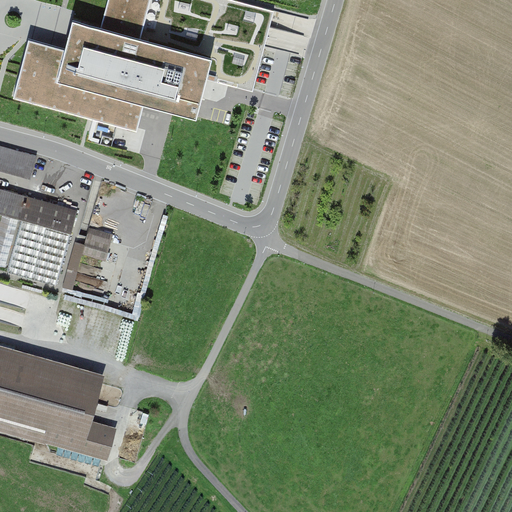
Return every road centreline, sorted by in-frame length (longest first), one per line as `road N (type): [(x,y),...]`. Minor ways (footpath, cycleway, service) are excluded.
road 1 (unclassified): [(264,224),(265,247),(181,412),(193,456),(244,511)]
road 2 (residential): [(0,136),(65,153),(246,226),(264,224)]
road 3 (track): [(511,340),(267,239)]
road 4 (unclassified): [(335,0),(264,224)]
